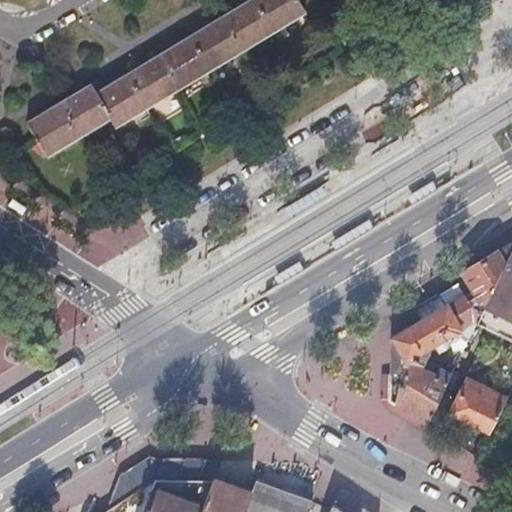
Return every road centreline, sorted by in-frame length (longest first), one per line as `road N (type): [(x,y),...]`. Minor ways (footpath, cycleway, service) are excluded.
road 1 (primary): [(511,164),(187,349)]
road 2 (residential): [(386,108),(95,284)]
road 3 (primary): [(220,375),(511,205)]
road 4 (tertiary): [(220,375),(435,511)]
road 5 (primary): [(0,500),(220,375)]
road 6 (primary): [(187,349),(0,464)]
